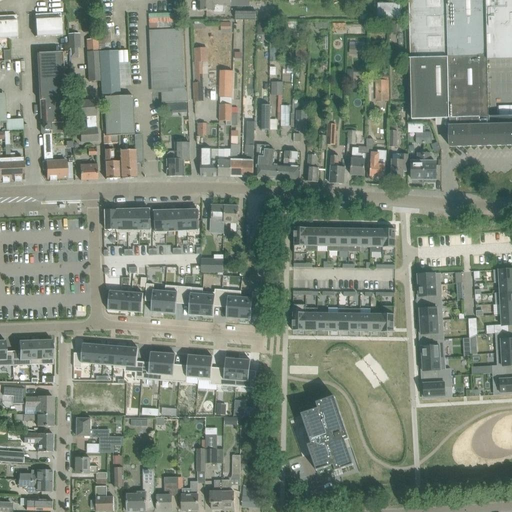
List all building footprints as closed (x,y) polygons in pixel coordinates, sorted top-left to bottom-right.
[(235,0),(198,0),(199,11),(209,11),(215,11),(215,6),(235,6),(235,0)] [(431,119),(449,118),(489,117),(487,65),(511,64),(511,0),(408,0),(411,110),(412,120),(431,119)] [(401,19),(401,3),(386,3),(386,10),(382,10),(382,18),(401,19)] [(236,19),(256,20),(257,12),(236,11),(236,19)] [(36,18),(36,20),(35,20),(36,36),(35,36),(35,37),(59,36),(62,35),(61,19),(60,19),(60,17),(61,17),(61,13),(35,15),(35,18),(36,18)] [(148,14),(148,27),(169,26),(169,13),(148,14)] [(16,15),(0,16),(0,38),(18,38),(18,37),(17,37),(16,21),(16,19),(16,15)] [(283,31),(283,33),(295,33),(295,21),(283,21),(283,31)] [(388,21),(388,34),(397,33),(396,21),(388,21)] [(188,89),(185,89),(183,29),(150,31),(153,31),(155,90),(163,89),(163,103),(178,102),(188,102),(188,89)] [(107,30),(98,31),(98,39),(100,81),(101,81),(102,97),(104,97),(120,97),(117,51),(112,51),(110,30),(107,30)] [(79,35),(67,35),(68,47),(79,46),(79,35)] [(11,60),(21,60),(21,39),(11,40),(11,60)] [(89,81),(100,81),(98,39),(87,40),(89,81)] [(350,54),(364,55),(365,46),(350,46),(350,54)] [(204,48),(194,49),(195,62),(205,61),(204,48)] [(44,134),(51,134),(66,133),(62,52),(37,54),(39,101),(41,101),(42,122),(44,124),(41,127),(41,131),(44,134)] [(232,98),(233,71),(220,71),(220,97),(232,98)] [(202,73),(193,73),(194,83),(194,102),(204,102),(203,83),(202,73)] [(375,80),(376,102),(388,101),(388,76),(382,76),(382,80),(375,80)] [(260,80),(259,96),(269,96),(270,80),(260,80)] [(277,122),(281,123),(281,105),(282,105),(282,82),(272,82),(271,95),(277,95),(277,98),(276,98),(276,113),(277,113),(277,122)] [(110,142),(118,142),(118,136),(134,135),(133,96),(120,97),(104,97),(106,136),(110,136),(110,142)] [(80,130),(81,142),(97,141),(97,129),(96,129),(96,116),(95,101),(79,102),(79,117),(89,116),(89,129),(80,130)] [(226,125),(231,125),(232,125),(232,113),(232,105),(219,104),(219,121),(226,121),(226,125)] [(281,105),(281,123),(281,126),(289,126),(290,106),(282,105),(281,105)] [(306,111),(297,111),(296,132),(306,132),(306,111)] [(511,115),(489,117),(449,118),(450,147),(511,145),(511,115)] [(244,116),(243,126),(256,127),(256,116),(244,116)] [(24,119),(10,119),(10,129),(24,128),(24,119)] [(205,135),(206,123),(198,123),(198,135),(205,135)] [(336,124),(328,124),(327,145),(335,145),(336,124)] [(242,160),(242,177),(253,178),(253,168),(254,129),(249,129),(249,134),(248,134),(248,146),(246,145),(246,155),(247,155),(247,160),(242,160)] [(242,177),(242,160),(237,160),(237,155),(239,155),(239,145),(238,145),(238,132),(232,132),(231,145),(231,150),(230,177),(242,177)] [(51,134),(44,134),(43,135),(44,162),(42,162),(43,171),(47,171),(47,180),(49,180),(49,181),(56,181),(56,179),(67,179),(66,161),(52,161),(51,134)] [(118,136),(118,142),(118,151),(120,150),(121,179),(136,178),(134,135),(118,136)] [(168,176),(169,177),(183,177),(185,176),(184,160),(190,160),(190,162),(190,143),(175,144),(175,151),(170,151),(167,154),(168,166),(168,176)] [(0,181),(2,181),(2,183),(9,183),(9,181),(11,181),(10,159),(10,154),(10,145),(5,145),(5,159),(0,159),(0,181)] [(256,178),(267,179),(269,150),(269,146),(258,145),(256,178)] [(353,148),(351,165),(351,175),(364,176),(365,160),(363,160),(364,153),(358,153),(359,148),(353,148)] [(201,177),(218,177),(218,162),(219,150),(211,150),(201,149),(201,162),(201,177)] [(105,150),(105,170),(106,180),(119,179),(119,162),(113,162),(112,150),(105,150)] [(218,177),(230,177),(231,150),(225,150),(219,150),(218,162),(218,177)] [(267,179),(278,180),(279,165),(274,165),(275,150),(269,150),(267,179)] [(387,151),(377,150),(377,153),(372,153),(370,176),(384,178),(385,165),(385,161),(386,161),(387,151)] [(278,180),(289,180),(291,151),(285,151),(284,165),(279,165),(278,180)] [(291,151),(289,180),(300,181),(301,166),(295,166),(296,159),(298,159),(298,152),(291,151)] [(14,153),(10,154),(10,159),(11,181),(14,181),(14,183),(21,182),(21,180),(24,180),(23,158),(14,158),(14,153)] [(412,180),(424,180),(424,153),(418,153),(418,162),(412,162),(412,180)] [(424,153),(424,180),(436,180),(436,162),(430,162),(430,153),(424,153)] [(391,160),(391,168),(391,178),(404,178),(404,172),(408,172),(408,155),(400,154),(400,160),(391,160)] [(309,155),(307,182),(318,183),(319,168),(315,168),(316,155),(309,155)] [(332,156),(330,184),(344,185),(345,167),(338,167),(339,156),(332,156)] [(80,171),(80,180),(80,181),(97,180),(97,170),(97,165),(80,166),(80,171)] [(211,223),(211,230),(219,230),(219,233),(224,233),(224,229),(224,223),(225,206),(212,206),(212,220),(211,220),(211,223)] [(238,224),(239,206),(225,206),(224,223),(231,223),(231,233),(238,233),(238,224)] [(150,209),(138,210),(139,232),(140,232),(140,230),(150,229),(150,209)] [(117,210),(105,211),(106,230),(117,230),(117,233),(117,232),(117,210)] [(128,210),(117,210),(117,232),(128,232),(128,210)] [(138,210),(128,210),(128,232),(139,232),(138,210)] [(199,210),(187,211),(188,233),(199,232),(199,210)] [(165,211),(154,211),(155,234),(166,233),(165,211)] [(176,211),(165,211),(166,233),(167,233),(166,231),(177,231),(176,211)] [(187,211),(176,211),(177,231),(187,230),(187,233),(188,233),(187,211)] [(307,251),(307,228),(294,228),(294,254),(307,254),(307,251)] [(317,246),(318,228),(307,228),(307,251),(318,251),(318,246),(317,246)] [(328,247),(329,229),(318,228),(317,246),(318,246),(328,247)] [(339,247),(339,229),(329,229),(328,247),(328,251),(339,252),(339,247)] [(339,229),(339,247),(339,252),(349,252),(349,247),(349,229),(339,229)] [(360,247),(360,229),(349,229),(349,247),(349,252),(360,252),(360,247)] [(370,247),(371,229),(360,229),(360,247),(370,247)] [(382,252),(383,230),(371,229),(370,247),(370,252),(382,252)] [(396,230),(383,230),(382,252),(382,256),(395,256),(396,230)] [(223,260),(201,259),(201,272),(218,272),(218,275),(223,275),(223,260)] [(511,269),(493,271),(494,283),(499,283),(511,281),(511,269)] [(441,285),(440,274),(417,275),(417,276),(416,276),(416,282),(418,282),(418,286),(441,285)] [(511,281),(499,283),(500,293),(511,292),(511,281)] [(146,284),(145,298),(152,298),(151,312),(164,313),(165,291),(154,290),(154,285),(146,284)] [(442,302),(441,285),(418,286),(418,287),(416,287),(417,293),(418,293),(419,297),(429,297),(429,303),(442,302)] [(165,291),(164,313),(176,314),(177,300),(183,301),(185,287),(177,286),(177,292),(165,291)] [(185,287),(183,301),(190,301),(189,315),(201,316),(203,294),(191,293),(192,288),(185,287)] [(203,294),(201,316),(213,317),(215,303),(221,304),(222,290),(215,289),(214,295),(203,294)] [(222,290),(221,304),(227,304),(226,318),(239,319),(240,297),(229,296),(229,291),(222,290)] [(110,291),(108,311),(120,311),(121,292),(110,291)] [(121,292),(120,311),(130,312),(132,293),(121,292)] [(240,297),(239,319),(251,320),(252,306),(259,307),(260,293),(252,292),(252,298),(240,297)] [(511,292),(500,293),(495,293),(495,305),(500,305),(500,304),(511,303),(511,292)] [(132,293),(130,312),(142,313),(143,294),(132,293)] [(443,321),(442,302),(429,303),(429,309),(419,309),(419,313),(418,313),(418,321),(420,321),(420,322),(443,321)] [(511,314),(511,303),(500,304),(500,305),(501,315),(511,314)] [(306,308),(306,305),(293,305),(292,331),(305,331),(306,308)] [(381,306),(381,314),(381,332),(394,332),(394,306),(381,306)] [(317,313),(318,313),(318,308),(306,308),(305,331),(317,331),(317,313)] [(349,332),(349,309),(339,309),(339,313),(339,331),(349,332)] [(360,314),(360,309),(349,309),(349,332),(360,332),(360,314)] [(328,331),(328,313),(318,313),(317,313),(317,331),(328,331)] [(339,313),(328,313),(328,331),(339,331),(339,313)] [(370,332),(371,314),(360,314),(360,332),(370,332)] [(381,314),(371,314),(370,332),(381,332),(381,314)] [(511,325),(511,314),(501,315),(502,326),(508,326),(511,325)] [(444,340),(443,321),(420,322),(420,327),(419,327),(419,335),(431,334),(431,341),(444,340)] [(511,339),(509,339),(508,333),(495,333),(496,353),(511,352),(511,339)] [(5,341),(0,340),(0,366),(13,366),(12,351),(6,352),(5,341)] [(41,340),(30,341),(31,365),(42,365),(41,340)] [(52,340),(41,340),(42,365),(53,365),(52,340)] [(440,359),(445,358),(444,340),(431,341),(431,346),(421,347),(422,351),(420,351),(421,359),(440,358),(440,359)] [(19,351),(12,351),(13,366),(31,365),(30,341),(18,341),(19,351)] [(74,353),(74,368),(82,368),(82,364),(93,364),(94,345),(83,344),(82,354),(74,353)] [(94,345),(93,364),(104,365),(105,345),(94,345)] [(105,345),(104,365),(114,366),(116,346),(105,345)] [(116,346),(114,366),(113,368),(125,369),(127,347),(116,346)] [(127,347),(125,369),(124,371),(135,372),(135,379),(142,380),(143,366),(137,365),(138,348),(127,347)] [(143,366),(142,380),(149,380),(161,381),(163,353),(151,352),(150,366),(143,366)] [(511,366),(511,352),(496,353),(497,366),(492,366),(492,373),(506,373),(505,366),(511,366)] [(163,353),(161,381),(172,382),(180,383),(181,369),(174,368),(175,354),(163,353)] [(181,369),(180,383),(187,383),(187,377),(199,378),(201,356),(188,355),(187,369),(181,369)] [(201,356),(199,378),(210,379),(210,385),(217,386),(218,372),(212,371),(213,357),(201,356)] [(218,372),(217,386),(235,387),(238,359),(226,358),(225,372),(218,372)] [(441,369),(440,359),(440,358),(421,359),(421,368),(423,367),(423,372),(438,371),(438,376),(451,376),(451,369),(441,369)] [(238,359),(235,387),(247,388),(255,389),(256,375),(249,374),(250,360),(238,359)] [(511,392),(511,378),(506,379),(506,373),(492,373),(493,385),(500,385),(501,393),(502,393),(502,395),(509,395),(509,393),(511,392)] [(445,396),(445,388),(452,387),(451,376),(438,376),(438,383),(422,384),(422,393),(424,393),(424,398),(437,397),(437,398),(444,398),(444,397),(445,396)] [(25,404),(25,415),(53,416),(53,397),(37,397),(25,397),(25,389),(4,388),(3,396),(14,397),(14,404),(25,404)] [(318,408),(301,414),(311,444),(308,445),(316,471),(333,465),(335,471),(354,465),(345,440),(349,439),(336,403),(327,405),(326,399),(316,403),(318,408)] [(241,402),(235,401),(234,416),(244,417),(244,410),(241,410),(241,402)] [(226,405),(218,404),(217,414),(225,415),(226,405)] [(43,427),(53,427),(53,416),(25,415),(23,415),(23,421),(37,422),(37,427),(43,427)] [(101,438),(101,430),(91,430),(91,419),(77,419),(77,437),(90,437),(100,438),(101,438)] [(113,446),(123,446),(123,437),(107,437),(107,431),(101,430),(101,438),(100,438),(100,453),(113,453),(113,446)] [(37,452),(52,452),(53,434),(38,434),(24,434),(24,443),(38,443),(37,452)] [(217,435),(205,436),(206,439),(206,440),(206,464),(217,464),(217,450),(217,435)] [(200,450),(198,450),(198,472),(206,472),(206,464),(206,440),(202,440),(202,450),(200,450)] [(0,462),(23,464),(24,453),(4,452),(3,462),(0,461),(0,462)] [(113,455),(114,477),(114,487),(124,487),(123,455),(113,455)] [(240,476),(241,459),(241,456),(233,455),(232,476),(240,476)] [(90,459),(86,459),(76,458),(76,474),(96,474),(96,479),(107,479),(107,472),(98,473),(98,467),(90,467),(90,459)] [(147,511),(147,510),(147,508),(153,508),(153,510),(154,510),(154,469),(144,469),(144,476),(146,476),(147,492),(138,493),(138,495),(127,495),(127,511),(128,511),(135,511),(136,511),(147,511)] [(18,474),(18,481),(23,481),(52,481),(52,470),(36,470),(36,471),(31,470),(31,475),(18,474)] [(222,481),(222,510),(223,509),(223,510),(235,510),(234,492),(230,492),(230,480),(222,480),(222,481)] [(52,481),(23,481),(23,487),(23,488),(27,493),(29,493),(28,494),(36,494),(37,492),(52,492),(52,481)] [(211,510),(222,510),(222,481),(215,481),(215,487),(216,487),(216,492),(210,492),(210,503),(211,503),(211,510)] [(182,489),(182,495),(182,511),(198,511),(198,482),(191,482),(191,489),(182,489)] [(157,495),(157,501),(158,511),(172,511),(171,496),(178,496),(178,484),(165,484),(165,495),(157,495)] [(96,497),(96,501),(91,501),(91,509),(96,509),(96,511),(109,511),(114,511),(114,497),(107,497),(107,487),(96,487),(96,497)] [(242,507),(259,508),(259,497),(252,497),(252,489),(243,488),(242,507)] [(26,511),(27,511),(51,511),(51,500),(26,499),(20,499),(20,505),(26,505),(26,511)] [(0,511),(11,511),(12,503),(0,502),(0,511)]
